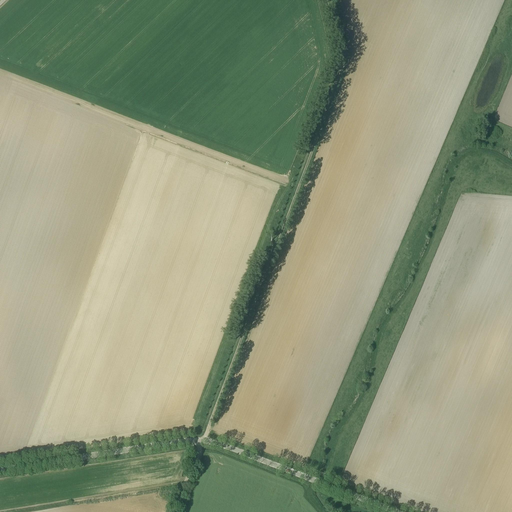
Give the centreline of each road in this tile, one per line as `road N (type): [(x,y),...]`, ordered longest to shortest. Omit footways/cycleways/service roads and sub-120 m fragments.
road 1 (track): [(172,511),(339,61),(325,0)]
road 2 (unclassified): [(396,511),(201,436),(0,468)]
